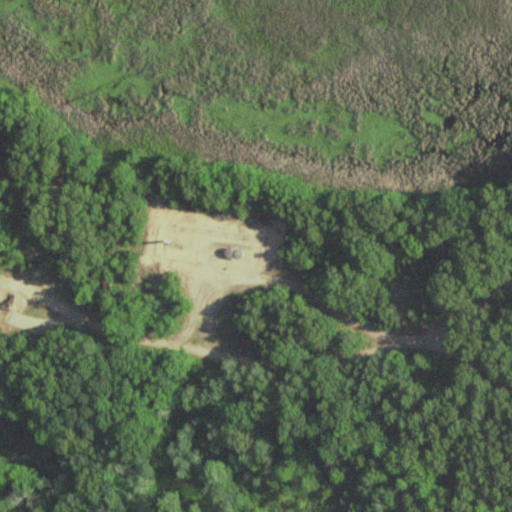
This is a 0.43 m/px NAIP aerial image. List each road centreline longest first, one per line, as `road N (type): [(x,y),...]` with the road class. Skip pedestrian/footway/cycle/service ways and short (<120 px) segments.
road 1 (residential): [(511,274),(473,273),(412,310),(278,344),(93,306),(0,259)]
road 2 (track): [(511,401),(488,394),(304,268),(256,256),(217,265),(165,324)]
